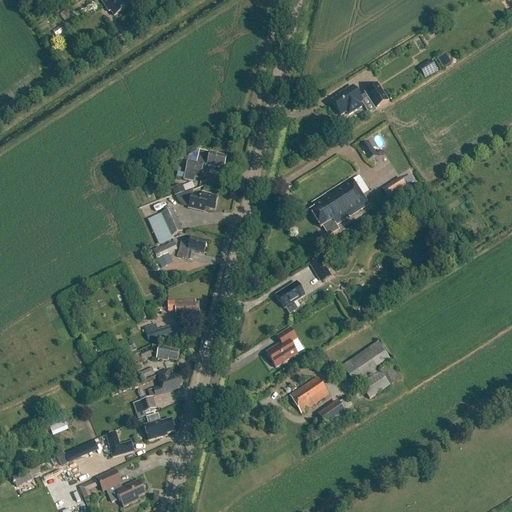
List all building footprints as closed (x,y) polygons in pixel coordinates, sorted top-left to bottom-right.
[(100,0),(109,12),(110,11),(114,16),(127,7),(125,4),(128,2),(126,0),(100,0)] [(64,12),(69,21),(77,16),(71,8),(64,12)] [(419,69),(425,79),(437,71),(431,61),(419,69)] [(364,93),(375,111),(389,102),(377,84),(364,93)] [(348,117),(362,108),(360,105),(363,103),(352,86),(338,96),(338,97),(330,102),(340,117),(346,114),(348,117)] [(367,141),(359,147),(368,161),(376,155),(367,141)] [(187,162),(183,180),(193,182),(194,178),(200,179),(203,166),(223,170),(226,158),(217,156),(217,155),(210,153),(209,157),(202,155),(200,165),(187,162)] [(411,175),(380,187),(386,201),(407,192),(405,187),(414,184),(411,175)] [(312,204),(315,209),(309,212),(320,229),(332,221),(335,226),(368,206),(351,179),(325,195),(312,204)] [(182,186),(172,190),(174,196),(184,193),(182,186)] [(214,211),(217,198),(210,197),(211,196),(202,194),(201,198),(191,196),(188,209),(198,211),(199,207),(214,211)] [(174,240),(172,237),(183,232),(172,210),(148,221),(159,247),(174,240)] [(179,252),(177,258),(187,260),(189,251),(203,255),(206,243),(190,239),(190,242),(181,240),(178,252),(179,252)] [(177,250),(173,243),(159,250),(153,253),(157,260),(162,257),(177,250)] [(310,266),(320,283),(331,277),(321,260),(310,266)] [(293,304),(304,297),(295,283),(275,296),(283,310),(285,309),(289,316),(298,311),(293,304)] [(195,301),(175,302),(175,319),(199,317),(198,304),(195,304),(195,301)] [(367,307),(361,311),(365,316),(370,313),(367,307)] [(155,325),(144,329),(148,341),(172,334),(170,327),(157,331),(155,325)] [(274,349),(266,354),(275,369),(297,355),(290,344),(297,340),(290,329),(276,338),(282,346),(275,351),(274,349)] [(113,337),(100,343),(108,361),(129,352),(125,343),(117,347),(113,337)] [(320,374),(353,352),(351,349),(359,344),(355,338),(314,365),(320,374)] [(342,367),(356,387),(391,363),(377,343),(342,367)] [(170,351),(171,350),(159,347),(159,348),(152,347),(150,353),(157,355),(156,360),(166,362),(166,360),(176,362),(178,353),(170,351)] [(142,360),(151,356),(149,351),(130,359),(132,364),(142,360)] [(392,366),(360,387),(369,401),(401,380),(392,366)] [(151,369),(139,374),(141,381),(154,376),(151,369)] [(160,388),(153,390),(155,397),(180,389),(179,386),(182,386),(179,374),(169,377),(168,371),(157,375),(158,379),(157,380),(160,388)] [(301,414),(328,396),(317,378),(289,397),(301,414)] [(153,390),(147,392),(149,399),(155,397),(153,390)] [(152,398),(132,405),(138,420),(146,417),(144,414),(156,410),(152,398)] [(348,417),(344,411),(352,406),(346,398),(315,420),(320,428),(324,425),(328,431),(348,417)] [(175,433),(171,420),(160,424),(160,422),(159,422),(159,419),(157,418),(153,419),(152,421),(153,424),(143,427),(148,442),(167,437),(167,435),(175,433)] [(64,421),(49,428),(52,434),(67,428),(64,421)] [(119,446),(115,434),(105,437),(112,460),(134,453),(130,443),(119,446)] [(59,466),(97,452),(94,442),(56,456),(59,466)] [(56,470),(50,473),(56,484),(61,482),(56,470)] [(138,498),(145,495),(138,482),(121,489),(120,485),(121,484),(115,472),(97,480),(103,493),(114,488),(123,508),(139,501),(138,498)] [(27,473),(12,480),(16,490),(32,482),(27,473)] [(96,480),(79,488),(84,500),(91,497),(89,492),(99,487),(96,480)]
